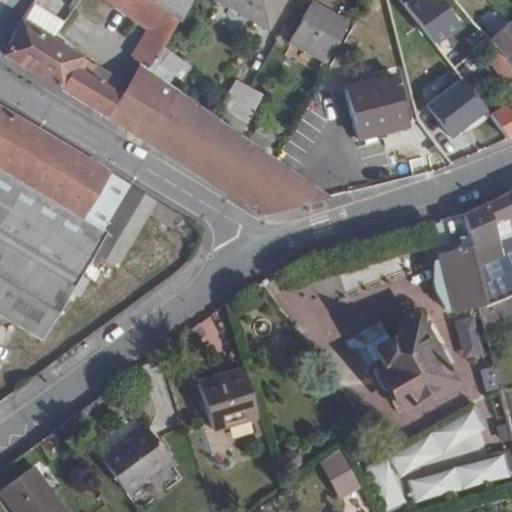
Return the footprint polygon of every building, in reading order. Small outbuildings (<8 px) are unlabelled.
[(155,0),(149,0),(138,17),(153,29),(136,51),(153,63),(183,19),(155,0)] [(155,0),(183,19),(195,0),(155,0)] [(286,0),(224,0),(271,27),(286,0)] [(451,0),(414,0),(446,60),(475,45),(451,0)] [(350,26),(314,4),(294,39),(330,60),(350,26)] [(511,20),(508,17),(486,37),(489,40),(505,57),(511,65),(511,20)] [(53,38),(24,19),(6,51),(27,65),(39,45),(48,53),(49,48),(53,38)] [(39,45),(27,65),(112,117),(125,97),(109,87),(77,66),(83,57),(53,38),(49,48),(48,53),(39,45)] [(511,65),(505,57),(489,40),(465,62),(495,97),(511,86),(511,65)] [(173,51),(165,62),(188,76),(195,65),(173,51)] [(115,78),(83,57),(77,66),(109,87),(115,78)] [(112,117),(148,140),(181,90),(144,67),(125,97),(112,117)] [(399,73),(346,85),(357,136),(410,123),(399,73)] [(237,108),(252,82),(240,74),(224,100),(237,108)] [(427,104),(454,138),(490,109),(463,75),(427,104)] [(265,90),(252,82),(237,108),(250,115),(265,90)] [(333,191),(181,90),(148,140),(260,209),(333,191)] [(511,99),(490,110),(511,135),(511,99)] [(0,304),(50,334),(110,229),(137,182),(0,105),(0,304)] [(280,124),(266,116),(258,128),(272,137),(280,124)] [(133,243),(152,209),(161,195),(137,182),(110,229),(133,243)] [(511,189),(468,211),(476,242),(494,298),(511,289),(511,189)] [(177,224),(186,209),(161,195),(152,209),(177,224)] [(476,242),(468,211),(455,215),(463,246),(476,242)] [(494,298),(476,242),(463,246),(445,252),(463,313),(479,306),(480,304),(494,298)] [(511,289),(494,298),(480,304),(479,306),(482,317),(511,308),(511,289)] [(477,316),(457,319),(462,358),(483,355),(477,316)] [(390,331),(373,340),(380,354),(377,356),(385,371),(389,371),(395,382),(391,385),(402,407),(438,388),(442,394),(461,384),(438,340),(433,341),(419,318),(391,332),(390,331)] [(494,366),(480,370),(486,391),(500,387),(494,366)] [(266,418),(252,373),(206,388),(220,433),(266,418)] [(411,502),(511,477),(505,454),(486,458),(478,424),(367,451),(382,511),(411,504),(411,502)] [(156,430),(110,462),(133,495),(178,463),(156,430)] [(70,450),(58,433),(43,444),(54,461),(70,450)] [(359,464),(354,456),(336,468),(341,475),(359,464)] [(377,495),(359,464),(341,475),(359,506),(377,495)] [(67,511),(38,469),(5,493),(18,511),(67,511)]
